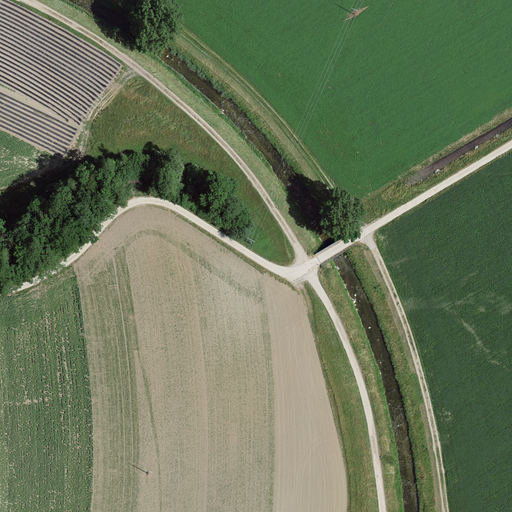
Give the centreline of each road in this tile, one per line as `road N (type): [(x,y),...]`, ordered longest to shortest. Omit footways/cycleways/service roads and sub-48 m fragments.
road 1 (track): [(387,511),(357,362),(280,211),(238,153),(155,72),(41,0)]
road 2 (track): [(0,285),(75,251),(140,199),(170,198),(286,269),(309,267),(511,142)]
road 3 (track): [(138,0),(250,89),(328,177),(362,231)]
road 4 (track): [(444,511),(410,352),(362,231)]
